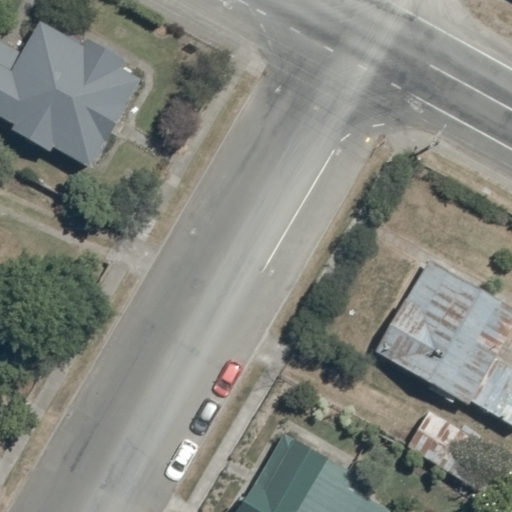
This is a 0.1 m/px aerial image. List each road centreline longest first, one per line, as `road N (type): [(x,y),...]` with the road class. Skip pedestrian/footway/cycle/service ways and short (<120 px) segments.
road 1 (residential): [(359,29),(82,511)]
road 2 (unclassified): [(359,29),(511,112)]
